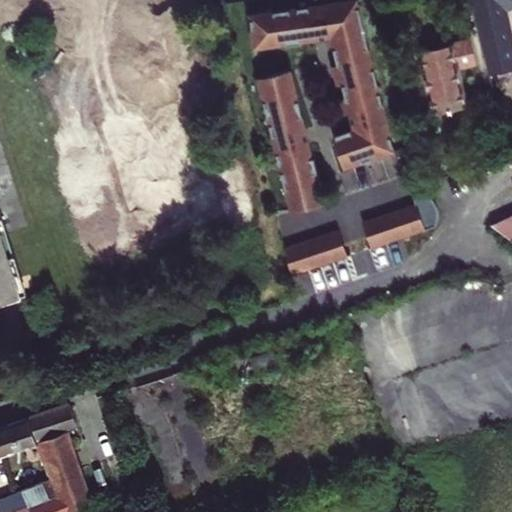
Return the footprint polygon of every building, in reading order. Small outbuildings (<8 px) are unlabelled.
[(383,106),(355,0),(348,0),(321,4),(329,37),(350,115),(383,106)] [(388,12),(385,0),(372,0),(376,15),(388,12)] [(496,0),(471,0),(483,52),(508,46),(498,6),(496,0)] [(329,37),(321,4),(310,6),(315,40),(329,37)] [(315,40),(310,6),(248,15),(253,49),(315,40)] [(419,54),(434,115),(451,111),(466,108),(457,70),(477,65),(471,41),(419,54)] [(511,64),(508,46),(483,52),(488,75),(511,69),(511,64)] [(305,130),(289,69),(256,78),(272,139),(305,130)] [(386,118),(383,106),(350,115),(354,129),(386,118)] [(395,152),(386,118),(354,129),(332,137),(344,170),(395,152)] [(308,142),(305,130),(272,139),(275,151),(308,142)] [(324,203),(308,142),(275,151),(290,212),(324,203)] [(435,205),(426,187),(419,190),(411,193),(415,205),(424,231),(435,227),(439,216),(435,205)] [(424,231),(415,205),(362,222),(371,248),(424,231)] [(511,215),(493,224),(511,239),(511,215)] [(0,301),(21,295),(0,226),(0,301)] [(347,256),(339,230),(284,249),(290,275),(347,256)] [(255,373),(280,365),(274,350),(250,358),(255,373)] [(188,376),(125,389),(141,460),(180,452),(186,481),(174,483),(179,506),(215,498),(188,376)] [(0,427),(0,454),(1,456),(41,443),(60,496),(66,511),(80,511),(94,507),(67,433),(78,429),(69,404),(0,427)] [(0,511),(66,511),(60,496),(49,501),(42,482),(0,500),(0,511)] [(186,509),(186,511),(219,511),(226,510),(221,497),(186,509)]
